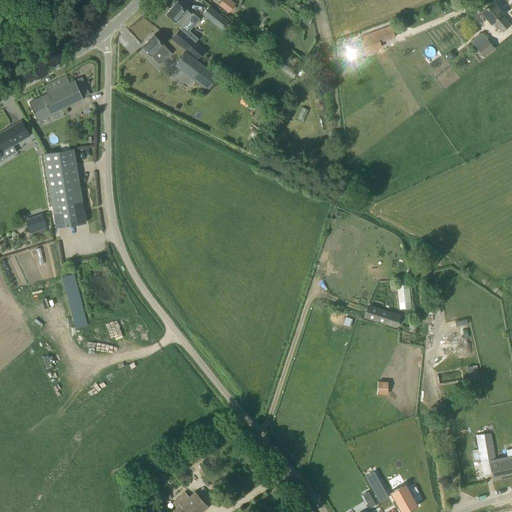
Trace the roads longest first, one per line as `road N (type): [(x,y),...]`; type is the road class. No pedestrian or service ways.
road 1 (unclassified): [(323,511),(154,306),(122,250),(109,201),(106,32)]
road 2 (tertiary): [(0,94),(106,32)]
